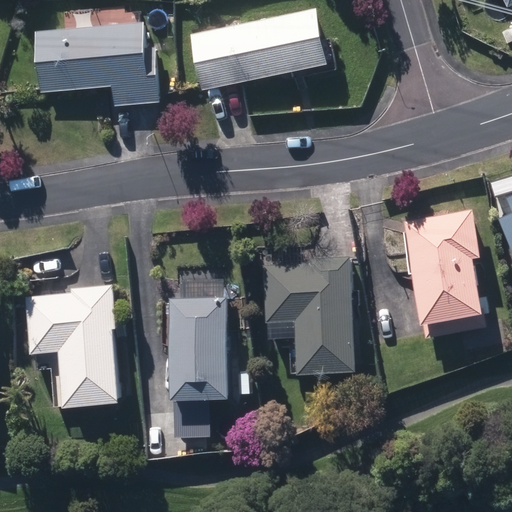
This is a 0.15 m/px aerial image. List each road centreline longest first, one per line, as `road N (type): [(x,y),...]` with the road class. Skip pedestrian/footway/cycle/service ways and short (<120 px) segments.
road 1 (residential): [(442,139),(319,163),(0,199)]
road 2 (residential): [(442,139),(401,0)]
